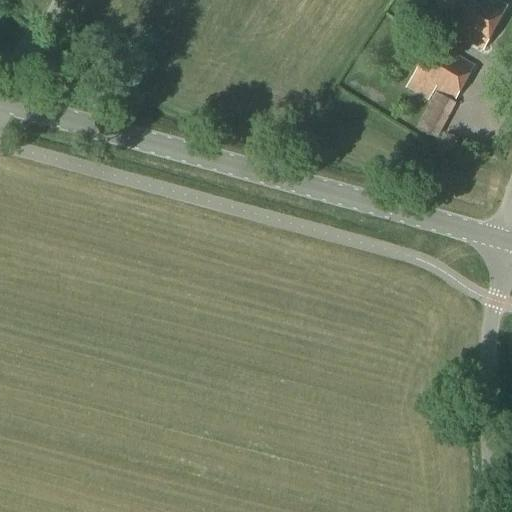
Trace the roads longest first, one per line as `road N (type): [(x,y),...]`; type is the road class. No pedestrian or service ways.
road 1 (secondary): [(501,242),(0,104)]
road 2 (unclassified): [(486,511),(489,338),(501,242)]
